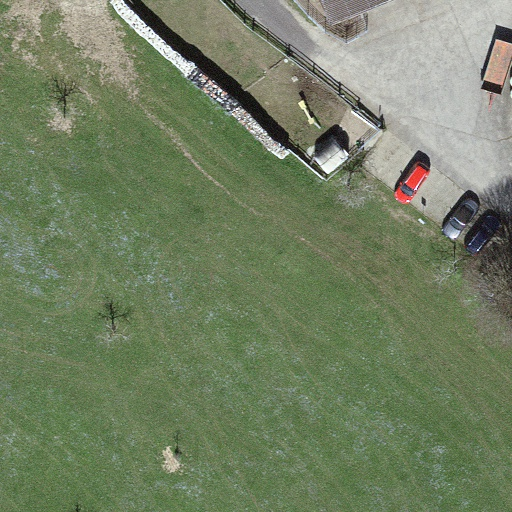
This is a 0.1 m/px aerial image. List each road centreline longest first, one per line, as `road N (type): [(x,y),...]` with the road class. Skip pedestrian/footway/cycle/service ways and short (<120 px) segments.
road 1 (track): [(511,202),(311,59)]
road 2 (track): [(311,59),(483,0)]
